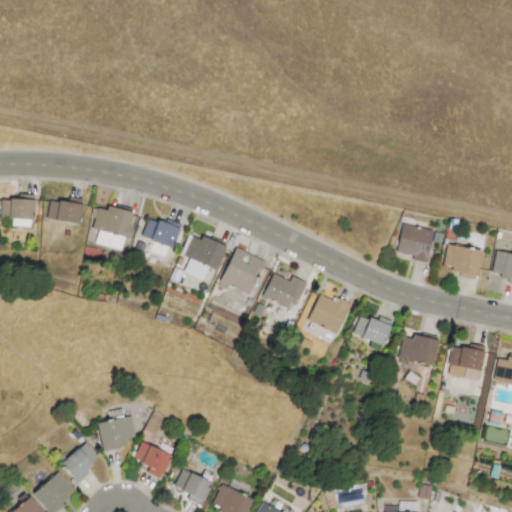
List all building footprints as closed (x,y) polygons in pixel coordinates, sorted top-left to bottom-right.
[(0,218),(10,218),(10,226),(30,226),(31,194),(16,194),(16,199),(0,198),(0,218)] [(47,200),(45,220),(78,223),(80,198),(66,196),(66,201),(47,200)] [(120,249),(122,238),(125,239),(131,212),(104,206),(103,210),(93,207),(88,229),(97,231),(94,243),(120,249)] [(177,223),(165,219),(164,223),(145,218),(139,238),(170,247),(177,223)] [(394,253),(410,255),(409,260),(426,263),(430,229),(398,224),(394,253)] [(213,270),(223,246),(188,231),(179,254),(187,258),(181,272),(201,280),(206,267),(213,270)] [(479,251),(443,245),(440,265),(449,267),(448,274),(474,278),(479,251)] [(247,296),(262,260),(232,247),(217,283),(247,296)] [(497,282),(511,284),(511,253),(492,251),(489,272),(498,274),(497,282)] [(285,308),(288,303),(293,305),(303,283),(289,276),(287,281),(270,273),(259,296),(285,308)] [(347,303),(335,298),(334,301),(315,294),(305,322),(336,333),(347,303)] [(350,335),(380,346),(390,321),(376,316),(374,321),(357,315),(350,335)] [(436,338),(410,333),(409,339),(399,337),(395,359),(431,365),(436,338)] [(476,380),(481,346),(467,344),(466,349),(449,346),(445,375),(476,380)] [(94,422),(100,450),(126,445),(124,437),(133,435),(128,415),(94,422)] [(143,472),(157,478),(169,455),(139,440),(130,458),(146,466),(143,472)] [(74,483),(86,473),(82,468),(96,458),(83,442),(57,462),(74,483)] [(172,487),(187,493),(185,499),(200,505),(212,474),(201,470),(199,476),(179,468),(172,487)] [(50,511),(73,490),(54,471),(29,494),(46,511),(50,511)] [(209,503),(217,507),(215,511),(243,511),(249,499),(218,484),(209,503)] [(39,511),(26,496),(7,511),(39,511)] [(380,511),(415,511),(416,502),(396,501),(396,506),(381,506),(380,511)] [(277,511),(259,502),(253,511),(277,511)]
